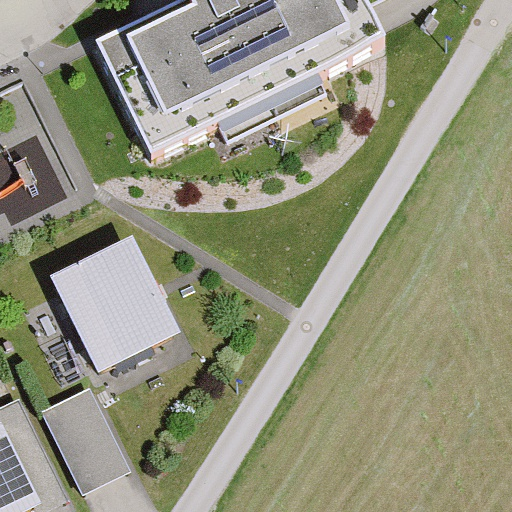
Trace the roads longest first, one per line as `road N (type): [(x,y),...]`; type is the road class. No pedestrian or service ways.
road 1 (unclassified): [(190,511),(506,0)]
road 2 (trunk): [(0,303),(481,0)]
